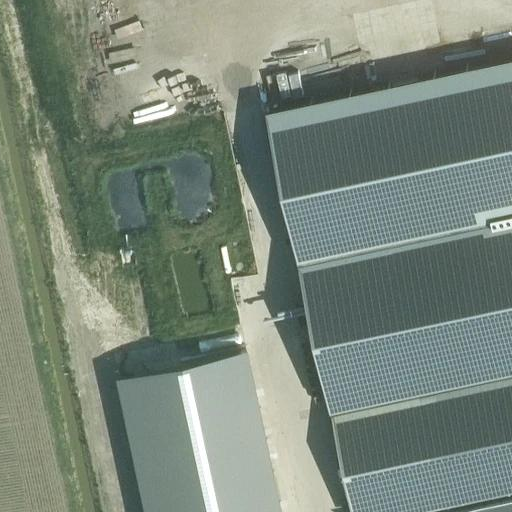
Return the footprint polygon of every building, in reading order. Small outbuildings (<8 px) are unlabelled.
[(276,0),(252,3),(254,26),(301,21),(298,0),(276,0)] [(479,57),(511,52),(511,12),(496,15),(499,36),(476,40),(479,57)] [(511,53),(270,106),(336,407),(511,370),(511,53)] [(511,370),(336,407),(357,511),(388,511),(511,485),(511,370)] [(282,511),(259,406),(127,434),(143,511),(282,511)] [(511,511),(511,485),(388,511),(511,511)]
